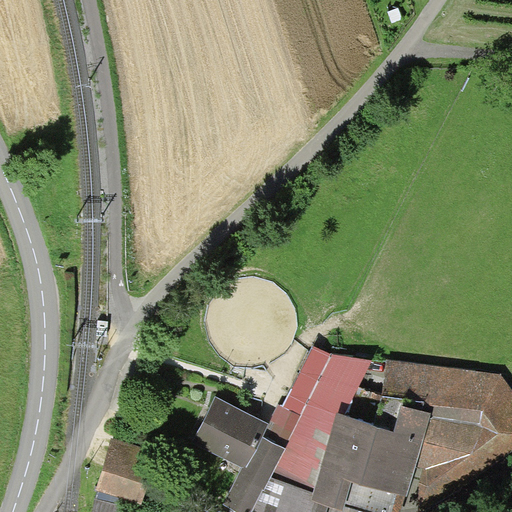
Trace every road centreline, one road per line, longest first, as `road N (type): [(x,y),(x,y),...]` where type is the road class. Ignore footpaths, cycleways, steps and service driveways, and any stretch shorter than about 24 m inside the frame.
road 1 (unclassified): [(40,511),(150,301),(250,209),(440,0)]
road 2 (tertiary): [(0,170),(26,236),(43,338),(40,398),(13,511)]
